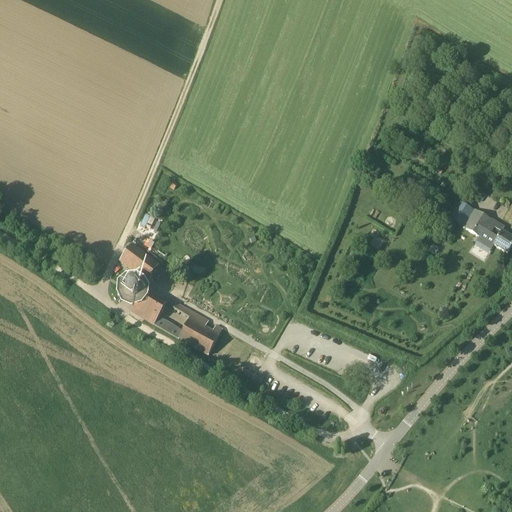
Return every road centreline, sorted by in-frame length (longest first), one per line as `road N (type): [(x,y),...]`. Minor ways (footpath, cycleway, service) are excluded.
road 1 (unclassified): [(220,0),(96,295)]
road 2 (track): [(96,295),(317,432),(349,435)]
road 3 (unclassified): [(332,511),(511,308)]
